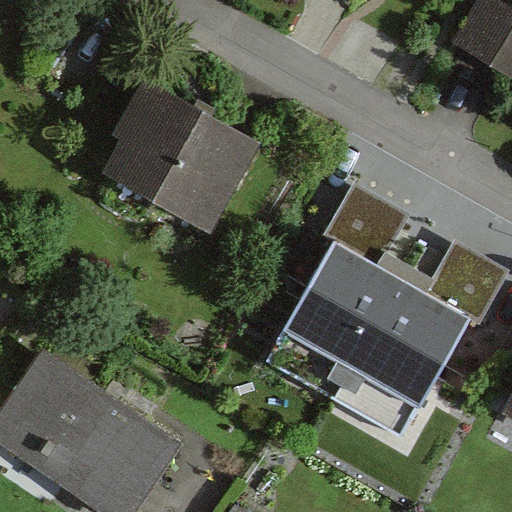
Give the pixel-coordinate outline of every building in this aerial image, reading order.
[(511,79),(511,0),(478,0),(452,44),(511,79)] [(102,177),(205,234),(253,148),(141,85),(111,138),(120,144),(102,177)] [(327,406),(393,289),(327,250),(262,366),(327,406)] [(457,328),(393,289),(327,406),(392,446),(457,328)] [(139,511),(180,449),(31,354),(0,401),(0,453),(91,511),(139,511)] [(511,424),(511,402),(503,420),(511,424)]
